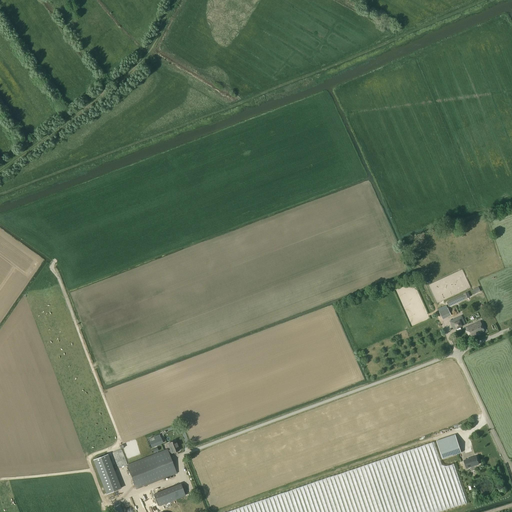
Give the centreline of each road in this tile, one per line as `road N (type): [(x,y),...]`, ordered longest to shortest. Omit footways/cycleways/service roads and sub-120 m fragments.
road 1 (unclassified): [(191,452),(457,353)]
road 2 (unclassified): [(457,353),(511,470)]
